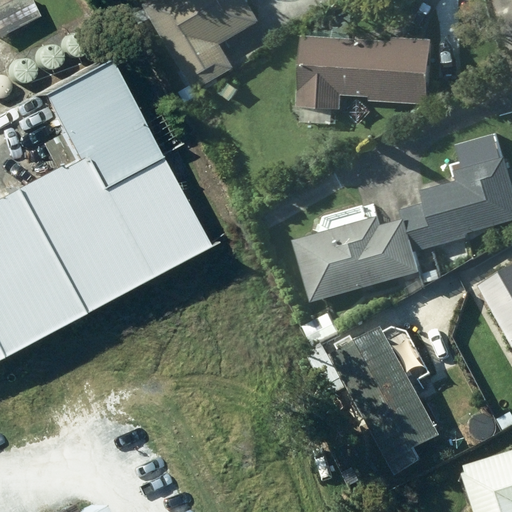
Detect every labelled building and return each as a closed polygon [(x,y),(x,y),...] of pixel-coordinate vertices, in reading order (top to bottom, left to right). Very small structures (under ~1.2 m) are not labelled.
[(31,0),(20,0),(0,11),(0,38),(1,40),(41,18),(31,0)] [(253,0),(159,0),(137,13),(143,24),(158,16),(198,85),(183,93),(189,104),(205,94),(202,89),(239,68),(227,46),(266,23),(253,0)] [(304,108),(307,108),(306,124),(341,127),(343,109),(349,109),(351,95),(378,97),(378,101),(438,106),(444,43),(402,39),(401,44),(311,36),(304,108)] [(0,332),(189,232),(90,48),(26,82),(59,144),(42,153),(41,151),(0,173),(0,332)] [(511,157),(463,172),(466,181),(430,192),(433,203),(410,209),(414,220),(423,254),(474,239),(473,234),(511,222),(511,157)] [(386,217),(300,242),(318,303),(425,272),(429,284),(445,280),(442,269),(429,273),(423,254),(414,220),(389,227),(386,217)] [(511,279),(491,289),(511,333),(511,279)] [(511,511),(511,454),(457,472),(468,511),(511,511)] [(96,511),(80,482),(21,511),(96,511)]
